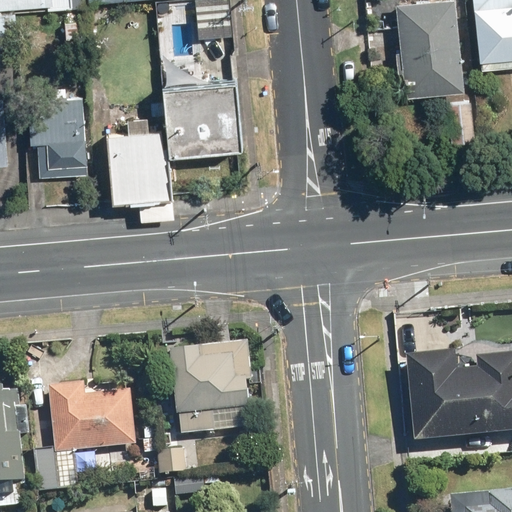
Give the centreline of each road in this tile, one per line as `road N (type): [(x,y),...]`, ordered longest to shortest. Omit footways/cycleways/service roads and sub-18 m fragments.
road 1 (secondary): [(0,274),(320,247)]
road 2 (tertiary): [(320,247),(339,511)]
road 3 (tertiary): [(296,0),(320,247)]
road 4 (secondary): [(320,247),(511,231)]
